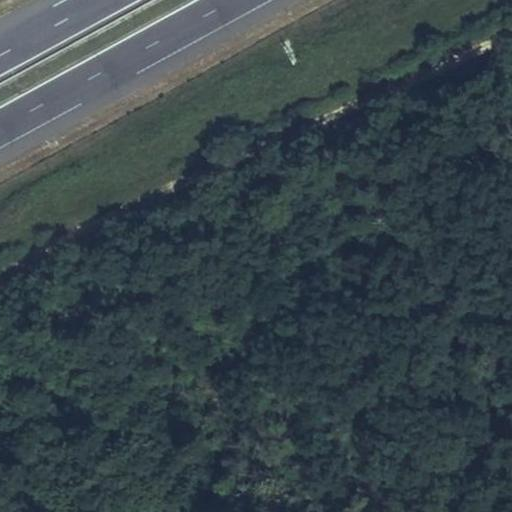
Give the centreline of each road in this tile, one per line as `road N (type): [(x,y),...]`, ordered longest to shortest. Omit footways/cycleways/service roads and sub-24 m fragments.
road 1 (track): [(0,276),(511,34)]
road 2 (motorway): [(0,128),(236,0)]
